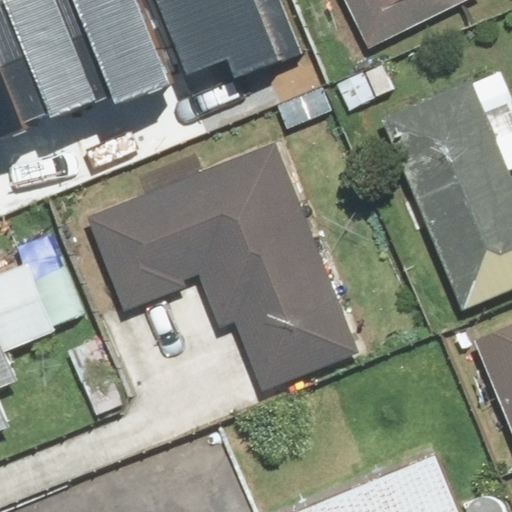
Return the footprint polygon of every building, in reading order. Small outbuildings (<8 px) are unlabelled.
[(95,96),(54,0),(0,0),(0,59),(27,124),(95,96)] [(168,81),(133,0),(54,0),(95,96),(111,89),(116,103),(168,81)] [(156,0),(188,77),(227,61),(231,72),(296,46),(277,0),(156,0)] [(358,0),(380,43),(465,0),(358,0)] [(0,135),(27,124),(0,59),(0,135)] [(511,68),(393,117),(421,186),(400,195),(416,235),(437,226),(468,304),(511,286),(511,68)] [(373,352),(284,138),(101,213),(138,304),(212,273),(233,323),(246,318),(276,392),(373,352)] [(0,432),(24,423),(9,385),(33,377),(21,345),(74,325),(49,258),(0,276),(0,432)] [(511,318),(482,331),(511,401),(511,318)] [(475,511),(451,452),(302,511),(475,511)]
